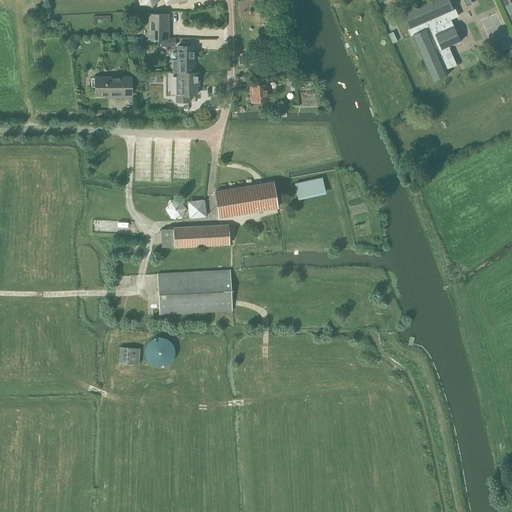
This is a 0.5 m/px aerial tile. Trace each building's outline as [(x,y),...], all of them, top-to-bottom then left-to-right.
[(458,17),(450,0),(433,0),(404,13),(434,82),(448,75),(446,70),(458,65),(450,47),(461,41),(452,20),(458,17)] [(167,15),(149,14),(149,39),(157,39),(167,39),(167,15)] [(143,36),(135,35),(135,45),(144,45),(143,36)] [(191,47),(177,47),(177,58),(172,58),(172,73),(193,73),(193,60),(195,60),(195,51),(191,51),(191,47)] [(193,73),(177,73),(177,94),(175,94),(175,102),(190,102),(189,95),(197,95),(197,82),(199,82),(199,73),(193,73)] [(115,77),(95,77),(96,95),(115,95),(115,97),(123,97),(123,95),(132,95),(132,77),(124,77),(124,75),(115,75),(115,77)] [(253,101),(267,100),(266,88),(269,88),(268,78),(262,79),(263,84),(251,85),(253,101)] [(268,111),(279,110),(279,103),(268,103),(268,111)] [(323,177),(297,184),(301,197),(326,190),(323,177)] [(274,182),(216,191),(220,217),(278,208),(274,182)] [(229,224),(174,227),(174,228),(175,246),(175,247),(230,245),(229,224)] [(174,228),(162,229),(163,247),(175,246),(174,228)] [(157,274),(159,314),(232,310),(230,270),(157,274)] [(157,338),(154,339),(152,340),(150,341),(148,343),(146,345),(145,347),(144,350),(144,352),(144,355),(145,358),(146,360),(147,362),(149,364),(151,366),(153,367),(156,368),(158,369),(161,369),(163,368),(166,367),(168,366),(170,364),(172,362),(173,360),(174,358),(175,355),(175,352),(175,350),(174,347),(173,345),(171,343),(169,341),(167,340),(165,339),(162,338),(160,338),(157,338)] [(139,347),(118,346),(117,362),(138,364),(139,347)]
